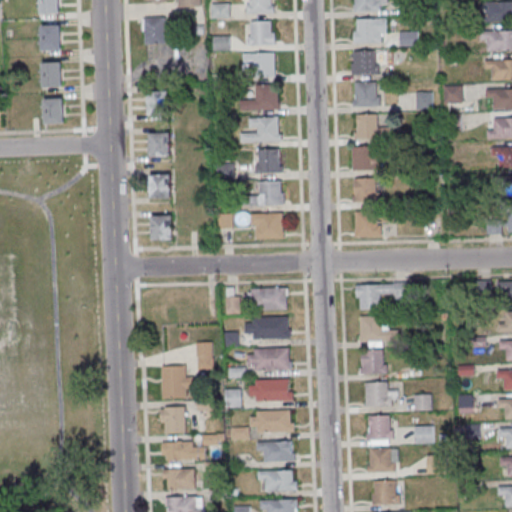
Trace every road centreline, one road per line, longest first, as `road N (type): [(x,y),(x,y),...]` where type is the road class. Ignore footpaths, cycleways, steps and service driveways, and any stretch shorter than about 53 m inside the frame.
road 1 (residential): [(331,511),(310,0)]
road 2 (residential): [(124,511),(103,0)]
road 3 (residential): [(511,257),(114,269)]
